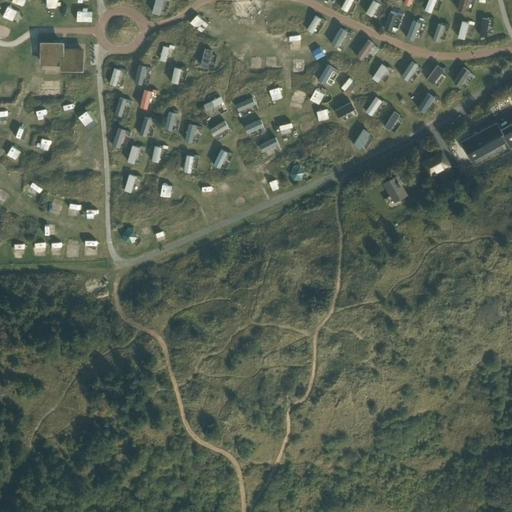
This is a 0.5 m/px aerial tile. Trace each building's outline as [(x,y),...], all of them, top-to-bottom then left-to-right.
[(160,14),(163,0),(155,0),(152,12),(160,14)] [(352,0),(344,0),(341,8),(347,11),(352,0)] [(354,0),(350,11),(355,13),(360,0),(354,0)] [(379,3),(373,0),(372,0),(365,13),(371,16),(379,3)] [(431,12),(436,0),(427,0),(424,9),(431,12)] [(465,11),(468,0),(460,0),(458,9),(465,11)] [(381,16),(386,3),(382,1),(376,14),(381,16)] [(391,30),(397,13),(390,11),(384,27),(391,30)] [(321,18),(316,15),(306,29),(312,32),(321,18)] [(487,36),(489,18),(482,17),(480,35),(487,36)] [(413,40),(420,22),(412,19),(405,37),(413,40)] [(464,38),(469,22),(462,20),(458,37),(464,38)] [(423,21),(418,34),(423,36),(428,23),(423,21)] [(439,41),(444,24),(438,22),(433,39),(439,41)] [(337,47),(347,31),(340,27),(331,43),(337,47)] [(374,43),(368,38),(356,55),(362,60),(374,43)] [(63,70),(82,70),(82,50),(80,50),(78,49),(70,49),(68,50),(62,50),(62,44),(42,43),(42,63),(45,63),(47,65),(55,65),(57,64),(63,64),(63,70)] [(316,45),(318,53),(326,51),(324,43),(316,45)] [(166,61),(169,47),(164,45),(160,60),(166,61)] [(208,67),(213,49),(206,47),(201,65),(208,67)] [(408,79),(418,64),(411,59),(401,75),(408,79)] [(142,83),(147,65),(139,64),(135,81),(142,83)] [(325,84),(334,68),(327,64),(318,80),(325,84)] [(387,67),(381,64),(372,77),(378,81),(387,67)] [(432,83),(443,68),(437,64),(426,79),(432,83)] [(470,71),(463,66),(454,81),(460,86),(470,71)] [(121,69),(115,67),(110,83),(116,85),(121,69)] [(179,83),(182,68),(175,67),(172,82),(179,83)] [(186,83),(189,69),(183,68),(180,82),(186,83)] [(152,90),(145,89),(140,106),(148,108),(152,90)] [(424,112),(434,96),(427,92),(417,108),(424,112)] [(224,102),(221,96),(204,105),(207,111),(224,102)] [(257,104),(254,96),(236,104),(239,111),(257,104)] [(382,100),(376,96),(365,111),(372,115),(382,100)] [(122,117),(127,99),(120,97),(115,114),(122,117)] [(354,108),(351,101),(334,109),(338,117),(354,108)] [(413,108),(408,114),(423,125),(428,118),(413,108)] [(390,130),(400,114),(394,110),(384,126),(390,130)] [(172,129),(176,113),(169,111),(165,128),(172,129)] [(147,136),(153,119),(145,116),(140,133),(147,136)] [(265,125),(262,118),(245,126),(248,133),(265,125)] [(229,127),(225,120),(211,129),(215,136),(229,127)] [(282,134),(295,132),(293,121),(280,123),(282,134)] [(192,142),(197,125),(190,123),(186,140),(192,142)] [(497,123),(461,142),(471,160),(506,142),(510,149),(511,147),(511,123),(500,130),(497,123)] [(199,124),(194,140),(199,141),(204,125),(199,124)] [(360,149),(370,132),(363,128),(353,144),(360,149)] [(119,146),(125,131),(119,129),(114,144),(119,146)] [(278,143),(275,136),(259,145),(262,152),(278,143)] [(12,145),(8,155),(12,157),(16,147),(12,145)] [(135,163),(140,147),(133,145),(128,161),(135,163)] [(159,162),(162,147),(156,145),(152,160),(159,162)] [(220,168),(228,152),(222,148),(214,164),(220,168)] [(444,168),(449,165),(442,152),(424,162),(431,174),(444,167),(444,168)] [(191,172),(194,156),(187,154),(184,171),(191,172)] [(457,165),(451,168),(439,174),(442,180),(454,175),(456,178),(462,175),(457,165)] [(131,192),(136,176),(129,173),(124,190),(131,192)] [(395,202),(407,195),(396,176),(384,183),(395,202)] [(32,183),(30,188),(41,192),(42,187),(32,183)] [(81,250),(81,239),(70,239),(69,250),(81,250)]
